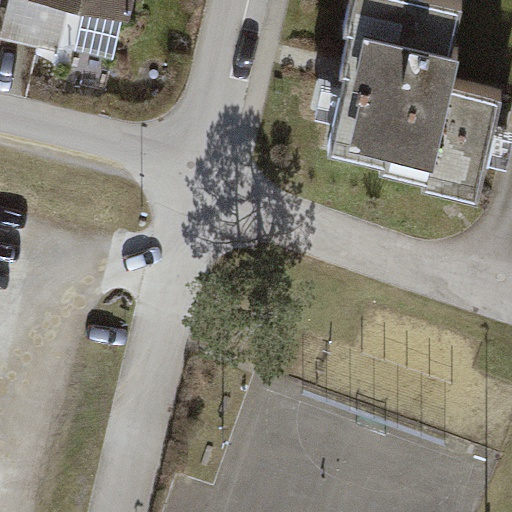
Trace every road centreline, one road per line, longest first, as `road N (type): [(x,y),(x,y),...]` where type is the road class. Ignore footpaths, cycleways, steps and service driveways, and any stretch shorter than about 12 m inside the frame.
road 1 (residential): [(123,511),(209,171)]
road 2 (residential): [(511,278),(209,171)]
road 3 (residential): [(209,171),(0,121)]
road 4 (residential): [(209,171),(248,0)]
